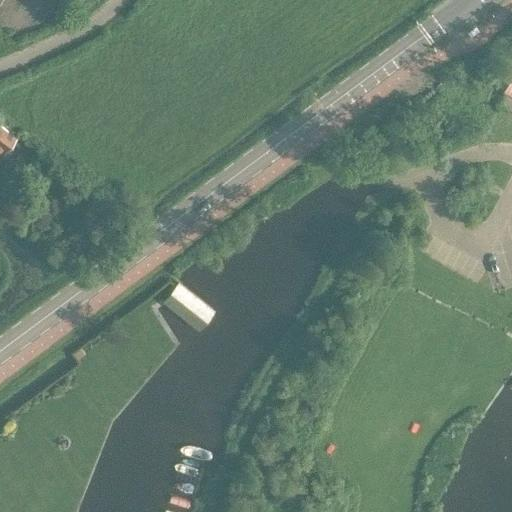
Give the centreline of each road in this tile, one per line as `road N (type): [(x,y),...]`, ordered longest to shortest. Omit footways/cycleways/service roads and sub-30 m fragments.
road 1 (tertiary): [(0,349),(469,0)]
road 2 (unclassified): [(0,65),(63,38),(119,0)]
